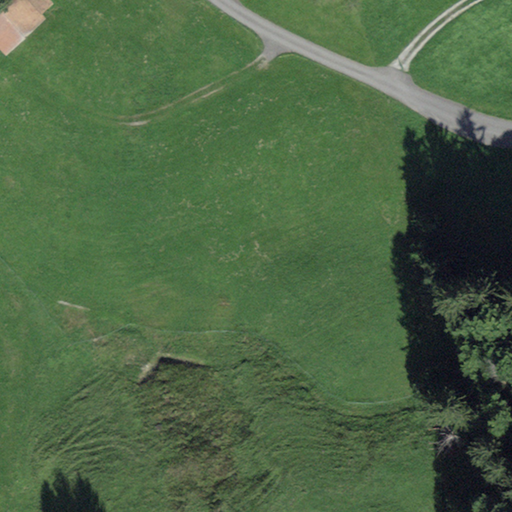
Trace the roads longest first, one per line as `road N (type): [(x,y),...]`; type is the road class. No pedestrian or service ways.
road 1 (unclassified): [(511,139),(411,104),(263,32),(218,0)]
road 2 (track): [(10,68),(82,114),(124,123),(172,112),(222,87),(281,41)]
road 3 (track): [(473,0),(419,38),(384,91)]
